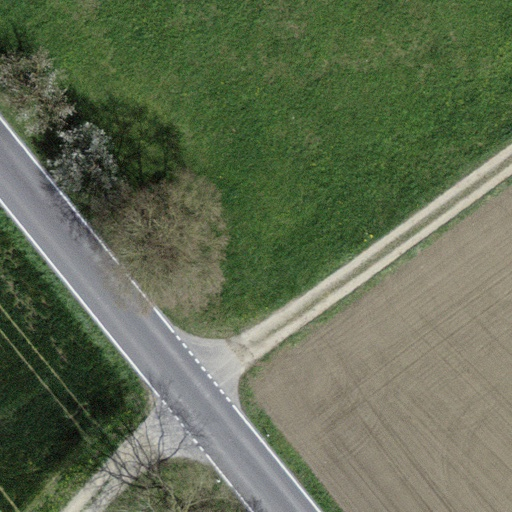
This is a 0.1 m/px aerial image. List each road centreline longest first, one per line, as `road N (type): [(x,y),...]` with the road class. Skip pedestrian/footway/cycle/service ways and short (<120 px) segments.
road 1 (secondary): [(0,161),(285,511)]
road 2 (track): [(511,161),(189,393)]
road 3 (track): [(82,511),(189,393)]
